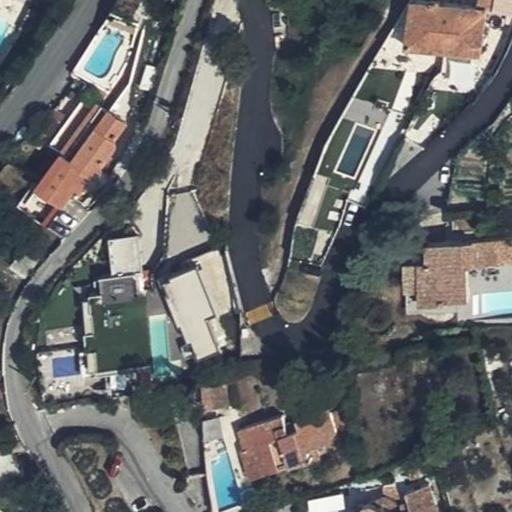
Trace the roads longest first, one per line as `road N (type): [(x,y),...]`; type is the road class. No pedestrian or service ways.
road 1 (residential): [(252,0),(259,29),(252,274),(266,315),(294,341),(316,334),(350,247),(511,73)]
road 2 (residential): [(37,425),(21,387),(27,303),(141,167),(200,0)]
road 3 (residential): [(37,425),(78,412),(119,419),(190,511)]
road 4 (tertiary): [(90,0),(0,128)]
